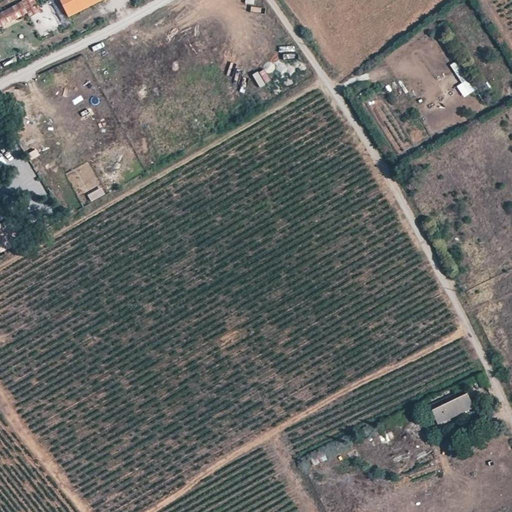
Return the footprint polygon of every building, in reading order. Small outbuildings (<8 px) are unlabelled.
[(22,0),(26,13),(39,9),(35,0),(22,0)] [(60,0),(70,19),(106,0),(60,0)] [(0,11),(0,28),(27,15),(20,2),(0,11)] [(460,83),(457,85),(463,97),(475,91),(460,60),(451,64),(460,83)] [(75,116),(79,124),(86,120),(82,112),(75,116)] [(88,192),(90,201),(106,196),(103,187),(88,192)] [(477,390),(489,383),(484,374),(472,380),(477,390)] [(431,411),(436,422),(473,406),(467,393),(458,398),(455,391),(422,407),(425,413),(431,411)] [(400,413),(405,422),(418,416),(414,407),(400,413)]
